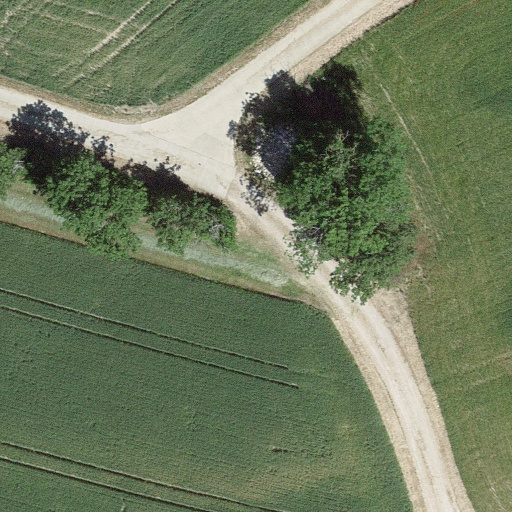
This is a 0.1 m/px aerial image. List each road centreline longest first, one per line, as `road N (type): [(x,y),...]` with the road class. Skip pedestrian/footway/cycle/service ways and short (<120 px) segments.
road 1 (track): [(172,159),(259,207),(325,264),(367,320),(401,388),(445,511)]
road 2 (track): [(366,0),(280,59),(172,159)]
road 3 (track): [(172,159),(0,105)]
